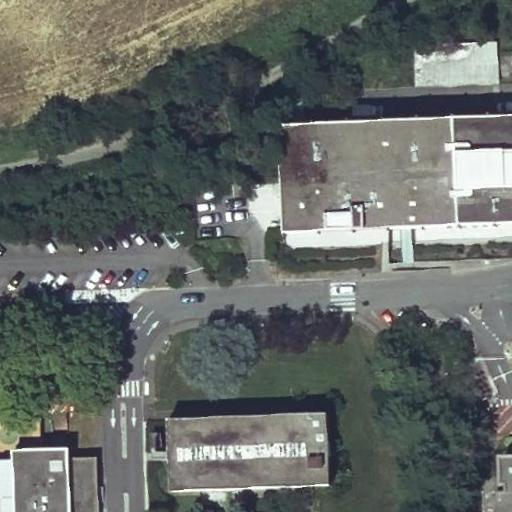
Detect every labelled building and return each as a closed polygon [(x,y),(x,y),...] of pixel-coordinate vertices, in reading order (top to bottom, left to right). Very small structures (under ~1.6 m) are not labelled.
[(499,81),(498,42),(415,45),(417,84),(499,81)] [(511,114),(275,122),(279,229),(511,220),(511,114)] [(187,416),(164,417),(165,481),(171,488),(326,482),(324,412),(187,416)] [(32,451),(31,417),(0,417),(0,511),(89,511),(87,460),(61,460),(60,450),(32,451)] [(511,511),(511,456),(500,457),(501,493),(491,497),(492,511),(511,511)]
